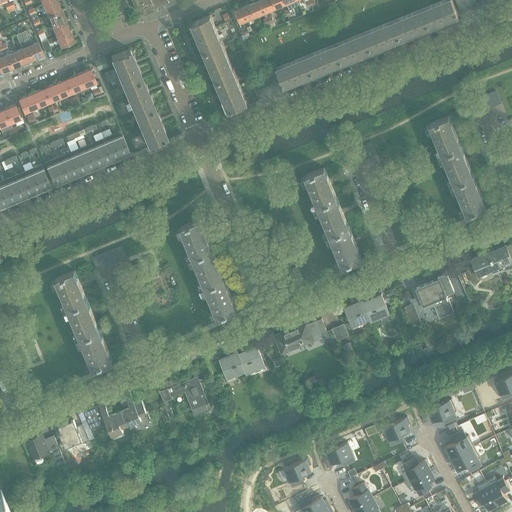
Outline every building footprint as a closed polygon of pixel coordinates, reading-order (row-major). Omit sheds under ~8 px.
[(57,0),(53,0),(44,4),(48,15),(61,9),(57,0)] [(132,0),(137,11),(140,10),(142,17),(158,10),(157,7),(163,5),(164,7),(180,0),(132,0)] [(250,3),(249,4),(255,17),(265,12),(260,0),(258,0),(255,1),(250,4),(250,3)] [(260,0),(265,12),(276,8),(272,0),(260,0)] [(447,20),(446,20),(456,16),(458,15),(452,0),(443,0),(422,9),(429,27),(431,26),(440,22),(440,23),(441,22),(445,20),(446,20),(447,20)] [(466,9),(466,8),(462,0),(455,0),(460,11),(461,10),(465,8),(466,9)] [(469,0),(462,0),(466,8),(467,8),(471,6),(472,6),(469,0)] [(249,4),(244,6),(235,10),(240,23),(255,17),(249,4)] [(61,9),(48,15),(53,25),(65,20),(61,9)] [(422,9),(393,21),(400,39),(402,38),(401,38),(412,34),(413,34),(412,34),(416,32),(417,32),(418,32),(417,32),(427,28),(429,27),(422,9)] [(199,39),(200,40),(204,49),(204,50),(205,52),(223,44),(210,14),(192,22),(193,24),(197,34),(197,35),(198,35),(199,39)] [(65,20),(53,25),(57,36),(70,30),(65,20)] [(389,43),(398,39),(398,40),(400,39),(393,21),(364,32),(371,51),(373,50),(382,46),(383,46),(383,45),(388,44),(389,43)] [(247,26),(240,29),(243,35),(249,32),(247,26)] [(26,30),(21,32),(33,59),(37,57),(43,54),(38,41),(32,44),(26,30)] [(70,30),(57,36),(62,46),(75,41),(70,30)] [(22,48),(17,50),(22,63),(27,61),(28,61),(33,59),(21,32),(16,34),(22,48)] [(364,32),(334,44),(342,62),(343,62),(353,58),(354,57),(358,55),(358,56),(360,55),(370,51),(371,51),(364,32)] [(47,40),(42,42),(46,53),(52,50),(47,40)] [(212,69),(216,78),(217,81),(235,73),(223,44),(205,52),(205,53),(209,63),(210,64),(212,68),(212,69)] [(324,70),(326,69),(325,69),(329,67),(330,67),(331,67),(340,63),(342,62),(334,44),(305,56),(313,74),(314,74),(314,73),(324,69),(324,70)] [(111,56),(123,85),(142,77),(141,76),(137,66),(134,60),(130,50),(129,48),(111,56)] [(17,50),(6,55),(12,68),(16,66),(16,65),(22,63),(22,64),(22,63),(17,50)] [(0,57),(0,69),(1,72),(7,70),(12,68),(6,55),(0,57)] [(108,65),(104,57),(104,56),(94,60),(98,69),(108,65)] [(296,81),(300,79),(301,79),(311,75),(313,74),(305,56),(276,68),(277,69),(282,81),(284,86),(286,85),(295,81),(296,81)] [(81,72),(79,74),(84,86),(96,81),(90,69),(81,72)] [(281,81),(282,81),(277,69),(271,71),(276,83),(280,81),(281,81)] [(271,85),(275,83),(276,83),(271,71),(265,73),(270,85),(271,85)] [(222,91),(221,92),(222,93),(224,96),(224,97),(224,98),(228,107),(229,110),(247,102),(235,73),(217,81),(217,82),(218,82),(222,91)] [(270,86),(270,85),(265,73),(260,76),(265,88),(265,87),(270,85),(270,86)] [(70,77),(67,79),(72,91),(84,86),(79,74),(76,75),(76,74),(75,75),(70,77)] [(260,76),(254,78),(259,90),(260,90),(260,89),(264,87),(264,88),(265,88),(260,76)] [(142,77),(123,85),(136,114),(154,107),(153,105),(149,95),(149,94),(148,94),(146,90),(147,90),(146,89),(142,79),(142,77)] [(67,79),(60,81),(55,84),(55,83),(60,96),(72,91),(67,79)] [(54,84),(55,84),(49,86),(43,89),(48,101),(60,96),(55,83),(54,84)] [(98,87),(92,89),(94,95),(101,92),(98,87)] [(34,92),(33,92),(33,93),(31,94),(36,107),(48,101),(43,89),(39,90),(34,92)] [(496,90),(490,93),(495,105),(501,102),(496,90)] [(490,93),(484,95),(489,107),(495,105),(490,93)] [(28,95),(19,99),(24,112),(36,107),(31,94),(28,95)] [(484,95),(478,98),(483,110),(489,107),(484,95)] [(478,98),(472,100),(477,112),(483,110),(478,98)] [(472,100),(467,102),(472,114),(477,112),(472,100)] [(9,107),(5,109),(10,122),(21,117),(15,105),(9,107)] [(154,107),(136,114),(148,143),(166,136),(165,134),(161,124),(161,123),(159,119),(159,118),(158,118),(154,108),(155,108),(154,107)] [(0,126),(10,122),(5,109),(0,110),(0,126)] [(33,114),(27,117),(29,122),(35,120),(33,114)] [(429,124),(442,154),(461,146),(449,116),(440,120),(440,119),(435,121),(429,124)] [(120,130),(113,133),(122,154),(129,151),(120,130)] [(113,133),(104,137),(113,158),(122,154),(113,133)] [(104,137),(96,140),(105,162),(113,158),(104,137)] [(96,140),(87,144),(96,165),(105,162),(96,140)] [(372,142),(366,144),(371,156),(377,154),(372,142)] [(87,144),(79,147),(88,169),(96,165),(87,144)] [(366,144),(360,147),(365,159),(371,156),(366,144)] [(461,146),(442,154),(454,183),(473,175),(461,146)] [(79,147),(70,151),(79,172),(88,169),(79,147)] [(360,147),(354,149),(359,161),(365,159),(360,147)] [(354,149),(348,152),(353,164),(359,161),(354,149)] [(70,151),(62,155),(71,176),(79,172),(70,151)] [(348,152),(342,154),(347,166),(353,164),(348,152)] [(62,155),(53,158),(62,180),(71,176),(62,155)] [(53,158),(45,162),(54,183),(62,180),(53,158)] [(42,163),(33,167),(42,188),(51,185),(42,163)] [(33,167),(25,170),(34,192),(42,188),(33,167)] [(305,175),(317,205),(337,197),(324,167),(315,171),(311,173),(305,175)] [(25,170),(16,174),(25,195),(34,192),(25,170)] [(16,174),(8,177),(17,199),(25,195),(16,174)] [(477,209),(486,205),(473,175),(454,183),(466,213),(472,211),(477,209)] [(8,177),(0,180),(0,181),(9,202),(17,199),(8,177)] [(0,181),(0,205),(0,206),(9,202),(0,181)] [(337,197),(317,205),(330,235),(349,227),(337,197)] [(186,224),(180,227),(193,257),(212,249),(200,219),(191,223),(190,222),(186,224)] [(352,260),(361,257),(349,227),(330,235),(342,264),(348,262),(352,260)] [(488,251),(496,268),(503,265),(504,267),(505,267),(505,268),(511,266),(511,243),(507,246),(506,244),(488,251)] [(98,269),(127,257),(122,245),(93,257),(98,269)] [(193,257),(205,286),(224,278),(212,249),(193,257)] [(467,268),(466,268),(472,283),(478,281),(476,276),(485,272),(485,273),(488,272),(488,271),(496,268),(488,251),(471,258),(474,266),(467,269),(467,268)] [(61,276),(56,278),(68,308),(87,300),(75,270),(66,274),(61,276)] [(438,279),(416,288),(425,309),(434,305),(439,317),(454,311),(447,294),(454,291),(446,273),(439,276),(438,276),(439,277),(438,277),(439,278),(438,278),(438,279)] [(237,308),(224,278),(205,286),(217,316),(223,314),(228,312),(237,308)] [(370,318),(371,320),(390,313),(381,293),(363,301),(370,318)] [(363,298),(344,306),(350,321),(343,324),(344,324),(345,328),(370,318),(363,301),(363,298)] [(68,308),(81,338),(100,330),(87,300),(68,308)] [(286,330),(274,335),(282,354),(323,337),(323,339),(329,336),(322,318),(316,320),(292,330),(292,328),(287,331),(286,330)] [(345,328),(344,324),(343,324),(332,328),(337,339),(348,335),(345,328)] [(112,359),(100,330),(81,338),(93,367),(99,365),(103,363),(112,359)] [(246,370),(246,372),(265,364),(257,345),(239,352),(246,370)] [(238,350),(220,358),(228,377),(246,370),(239,352),(238,350)] [(511,372),(495,380),(502,398),(511,394),(511,387),(511,386),(511,372)] [(193,378),(167,388),(160,391),(164,401),(166,405),(159,408),(165,422),(171,420),(167,411),(171,409),(167,400),(173,398),(172,396),(186,390),(194,408),(192,408),(195,415),(209,410),(206,403),(208,402),(199,380),(194,382),(192,378),(193,378)] [(130,407),(122,410),(128,425),(140,419),(142,424),(150,421),(152,420),(148,410),(146,410),(142,399),(135,402),(129,389),(124,392),(130,407)] [(451,398),(425,408),(428,415),(430,414),(433,420),(442,416),(445,422),(457,417),(454,411),(457,410),(451,398)] [(99,404),(83,411),(90,426),(85,428),(90,440),(95,438),(91,428),(106,422),(112,436),(112,435),(114,439),(124,435),(123,431),(122,427),(128,425),(122,410),(109,415),(104,401),(103,400),(98,402),(99,404)] [(407,416),(383,426),(391,444),(403,439),(400,433),(410,429),(408,423),(410,423),(407,416)] [(62,433),(60,434),(65,447),(74,444),(76,443),(82,441),(82,443),(90,440),(84,427),(78,430),(73,420),(59,426),(62,433)] [(455,441),(445,446),(448,450),(446,451),(449,458),(474,445),(468,434),(466,435),(463,429),(452,435),(455,441)] [(41,433),(27,439),(34,458),(35,458),(37,463),(39,463),(43,462),(44,460),(42,455),(49,452),(49,451),(52,450),(55,456),(62,453),(54,435),(44,439),(41,433)] [(348,440),(324,450),(327,457),(329,456),(331,462),(341,458),(343,464),(355,459),(348,440)] [(474,445),(449,458),(453,465),(455,464),(457,468),(466,463),(470,469),(481,463),(478,457),(480,456),(474,445)] [(406,469),(402,471),(407,480),(430,468),(425,458),(419,462),(416,456),(403,463),(406,469)] [(308,457),(284,467),(292,485),(304,480),(301,474),(311,470),(309,465),(311,464),(308,457)] [(430,468),(407,480),(411,489),(416,487),(419,493),(432,486),(429,480),(435,477),(430,468)] [(495,475),(486,480),(498,503),(507,498),(504,492),(510,489),(503,476),(497,479),(495,475)] [(479,489),(473,492),(480,505),(486,502),(489,508),(498,503),(486,480),(477,485),(479,489)] [(355,494),(349,497),(354,506),(373,496),(365,481),(352,488),(355,494)] [(0,511),(5,511),(9,510),(10,510),(1,489),(0,489),(1,490),(0,489),(0,511)] [(299,509),(294,511),(317,511),(330,506),(326,499),(324,500),(322,496),(312,501),(309,495),(298,501),(301,507),(299,508),(299,509)] [(373,496),(354,506),(357,511),(378,511),(381,511),(373,496)] [(441,506),(432,511),(451,511),(449,507),(447,502),(441,505),(441,506)]
